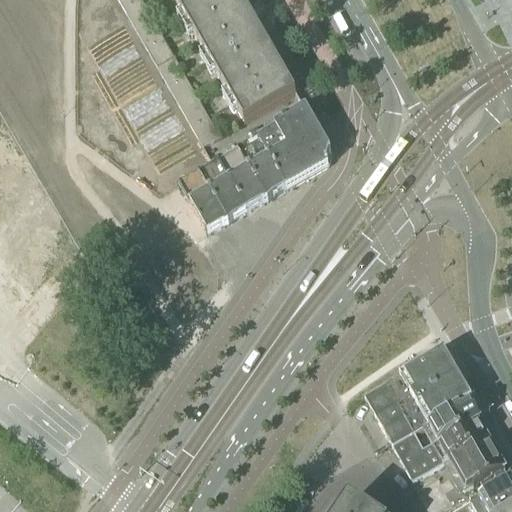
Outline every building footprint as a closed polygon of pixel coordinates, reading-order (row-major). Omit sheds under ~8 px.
[(115,0),(202,151),(219,141),(138,0),(115,0)] [(171,0),(182,20),(217,0),(171,0)] [(217,0),(182,20),(191,35),(243,6),(239,0),(217,0)] [(191,35),(205,59),(257,30),(243,6),(191,35)] [(205,59),(214,74),(265,46),(257,30),(205,59)] [(214,74),(228,99),(279,70),(265,46),(214,74)] [(228,99),(236,114),(288,85),(279,70),(228,99)] [(288,85),(236,114),(244,128),(295,98),(288,85)] [(304,114),(257,141),(287,194),(328,170),(326,167),(327,161),(331,160),(304,114)] [(249,135),(253,142),(260,138),(256,131),(249,135)] [(257,141),(237,153),(268,207),(268,206),(271,203),(287,194),(257,141)] [(237,153),(217,164),(247,216),(262,208),(263,208),(267,207),(268,207),(237,153)] [(211,168),(197,175),(228,229),(232,226),(231,225),(247,216),(217,164),(211,168)] [(228,229),(197,175),(177,187),(207,239),(223,230),(223,231),(227,229),(228,230),(228,229)] [(427,431),(470,407),(472,406),(444,357),(364,403),(392,452),(414,439),(427,431)] [(423,453),(414,439),(392,452),(394,455),(412,487),(412,486),(447,466),(487,443),(488,443),(479,428),(478,426),(480,425),(470,408),(470,407),(427,431),(435,446),(423,453)] [(487,443),(447,466),(464,496),(472,491),(473,491),(504,473),(487,443)] [(483,511),(485,511),(510,511),(511,511),(511,486),(510,483),(470,506),(473,511),(483,511)]
